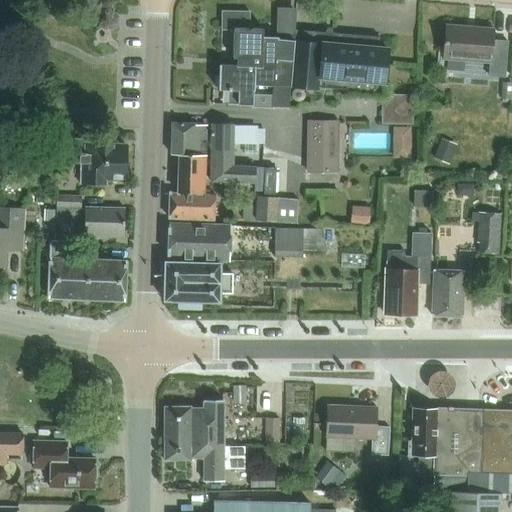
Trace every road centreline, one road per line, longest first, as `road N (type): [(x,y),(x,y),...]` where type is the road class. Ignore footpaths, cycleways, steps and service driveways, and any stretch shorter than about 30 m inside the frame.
road 1 (tertiary): [(142,349),(511,350)]
road 2 (tertiary): [(142,349),(151,113)]
road 3 (residential): [(290,171),(292,119),(151,113)]
road 4 (tertiary): [(143,511),(142,349)]
road 5 (tertiary): [(142,349),(0,322)]
